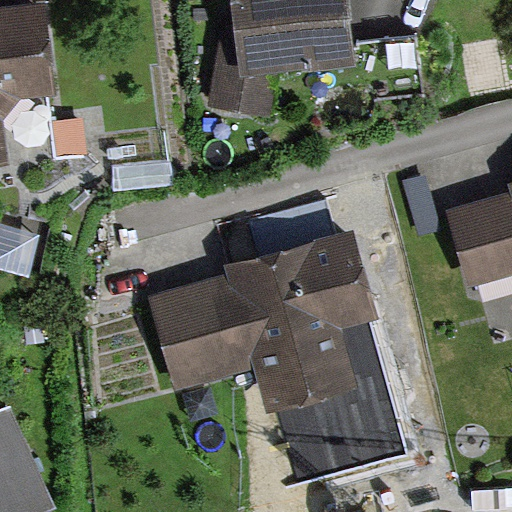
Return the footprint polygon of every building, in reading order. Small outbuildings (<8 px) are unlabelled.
[(238,0),(242,30),(226,28),(217,94),(265,101),(271,54),(352,45),(347,0),(238,0)] [(39,9),(0,14),(0,156),(6,155),(0,104),(0,92),(49,86),(39,9)] [(511,192),(460,208),(478,269),(511,259),(511,192)] [(230,277),(161,296),(182,371),(262,348),(275,394),(347,373),(331,318),(373,306),(351,233),(227,268),(230,277)] [(489,296),(511,289),(511,264),(482,274),(489,296)] [(4,396),(0,397),(0,508),(46,488),(4,396)]
